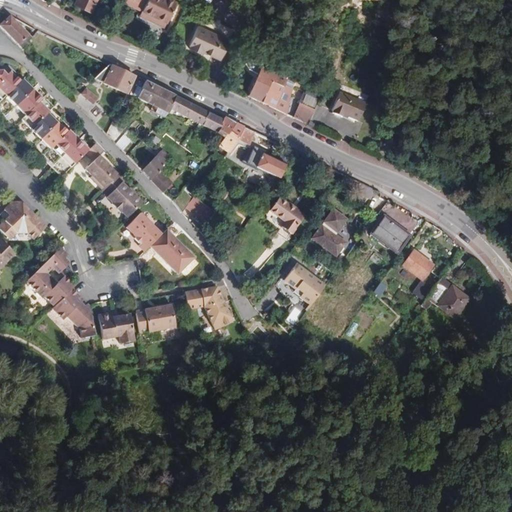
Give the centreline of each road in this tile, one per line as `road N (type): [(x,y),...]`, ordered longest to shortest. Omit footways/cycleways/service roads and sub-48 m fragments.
road 1 (secondary): [(511,272),(418,193),(2,0)]
road 2 (residential): [(0,52),(19,57),(224,280),(241,326)]
road 3 (residential): [(13,179),(72,239),(93,282),(105,289),(135,285)]
